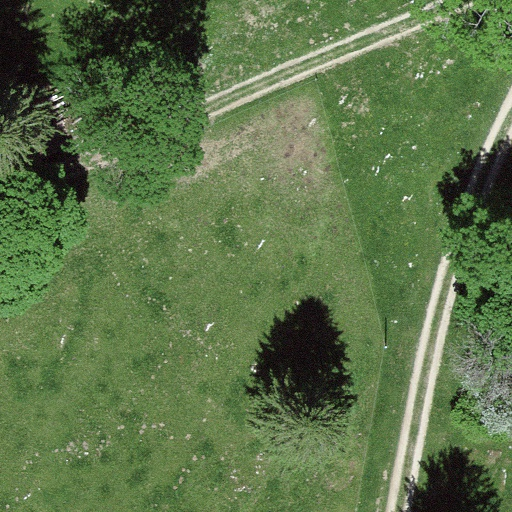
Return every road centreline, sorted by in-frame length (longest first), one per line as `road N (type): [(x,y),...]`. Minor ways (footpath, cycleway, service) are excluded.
road 1 (track): [(465,0),(0,257)]
road 2 (track): [(409,511),(440,354),(475,231),(511,147)]
